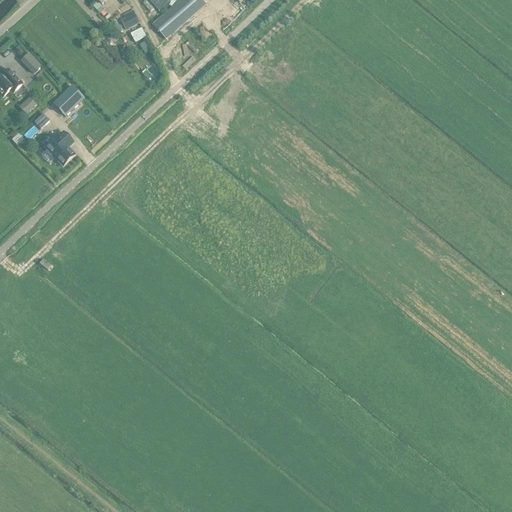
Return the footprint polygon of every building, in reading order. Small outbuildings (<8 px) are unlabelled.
[(172,0),(148,0),(160,12),(172,0)] [(201,0),(181,0),(152,25),(166,40),(206,5),(201,0)] [(125,19),(121,21),(126,31),(140,24),(133,11),(123,16),(125,19)] [(141,29),(131,34),(135,43),(146,38),(141,29)] [(23,85),(9,70),(4,75),(1,71),(0,72),(0,95),(3,98),(10,91),(13,94),(23,85)] [(72,87),(54,104),(66,118),(85,100),(72,87)] [(30,99),(20,109),(26,115),(36,105),(30,99)] [(50,122),(43,115),(34,123),(41,130),(50,122)] [(57,137),(45,148),(63,167),(75,156),(69,149),(74,144),(70,140),(64,133),(58,138),(57,137)]
